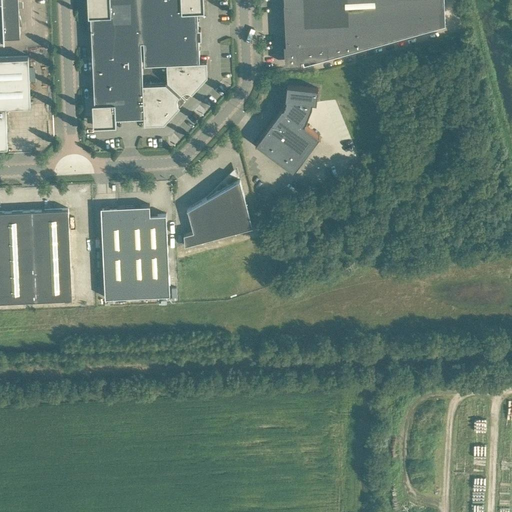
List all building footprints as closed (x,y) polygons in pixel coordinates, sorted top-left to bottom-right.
[(0,0),(0,39),(4,39),(4,40),(5,40),(5,34),(20,34),(20,23),(22,23),(19,12),(18,0),(0,0)] [(164,122),(180,104),(179,104),(178,103),(177,101),(177,98),(178,96),(179,95),(180,94),(166,82),(143,83),(141,41),(143,41),(144,63),(167,62),(168,79),(182,92),(182,91),(183,90),(188,89),(190,90),(191,91),(192,92),(207,74),(207,60),(200,60),(199,38),(201,38),(201,27),(198,27),(197,10),(204,10),(203,0),(87,0),(89,15),(91,15),(95,102),(93,102),(93,118),(96,118),(98,119),(99,120),(101,122),(101,125),(116,124),(116,117),(144,116),(144,123),(164,122)] [(445,22),(444,0),(284,0),(284,9),(286,43),(284,43),(285,63),(301,62),(301,55),(302,55),(304,62),(445,22)] [(0,145),(8,145),(6,105),(31,104),(28,55),(0,56),(0,145)] [(257,142),(267,150),(294,170),(319,135),(320,136),(321,136),(304,123),(306,120),(312,105),(313,101),(317,102),(318,88),(287,84),(286,98),(287,98),(286,101),(285,101),(285,102),(286,102),(285,105),(284,104),(284,105),(285,105),(283,108),(282,107),(256,143),(257,142)] [(240,176),(187,209),(188,209),(193,230),(184,233),(185,244),(253,226),(240,177),(241,177),(240,176)] [(101,206),(105,296),(170,294),(166,213),(150,213),(150,204),(101,206)] [(0,300),(72,297),(68,207),(0,210),(0,300)]
